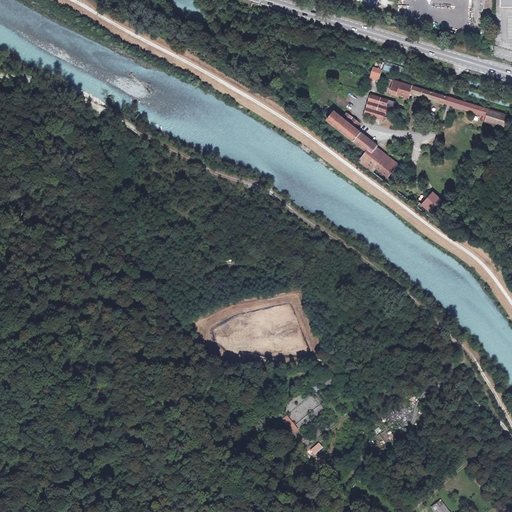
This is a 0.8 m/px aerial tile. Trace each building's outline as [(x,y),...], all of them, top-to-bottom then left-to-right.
[(380,77),(382,71),(374,69),(372,76),(372,78),(379,80),(380,77)] [(505,128),(508,116),(451,98),(410,86),(390,80),(388,89),(393,90),(392,94),(410,99),(412,94),(451,106),(488,117),(486,122),(505,128)] [(397,103),(372,96),(366,115),(384,121),(387,111),(395,113),(397,103)] [(327,121),(367,153),(392,173),(399,165),(390,157),(382,151),(377,147),(378,146),(357,129),(361,124),(349,115),(347,113),(343,118),(332,110),(329,113),(328,113),(326,115),(328,117),(330,115),(332,115),(327,121)] [(395,113),(387,111),(384,121),(392,123),(395,113)] [(412,144),(394,140),(390,153),(391,154),(408,160),(412,144)] [(367,153),(360,162),(374,173),(377,169),(388,178),(392,173),(367,153)] [(479,170),(477,176),(490,180),(492,174),(479,170)] [(434,193),(424,205),(432,212),(443,199),(434,193)] [(319,405),(322,402),(315,394),(312,397),(319,405)] [(398,419),(403,424),(413,415),(409,410),(398,419)] [(294,437),(301,432),(288,415),(281,421),(294,437)] [(448,511),(440,501),(432,507),(435,511),(448,511)]
